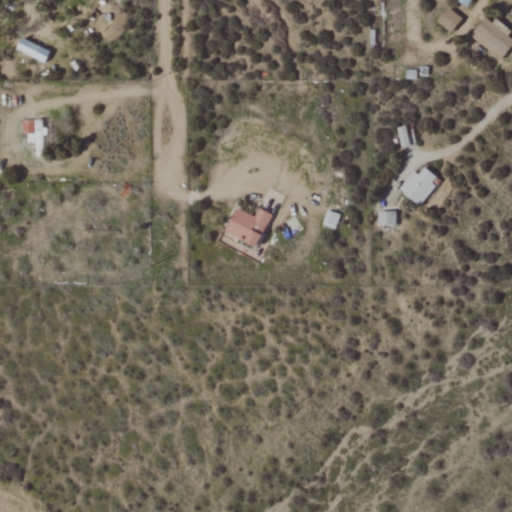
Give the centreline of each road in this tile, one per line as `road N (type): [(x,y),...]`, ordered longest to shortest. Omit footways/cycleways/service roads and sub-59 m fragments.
road 1 (track): [(166,90),(112,92),(16,113),(6,123),(12,164),(43,171),(80,159),(81,99)]
road 2 (track): [(165,0),(167,191)]
